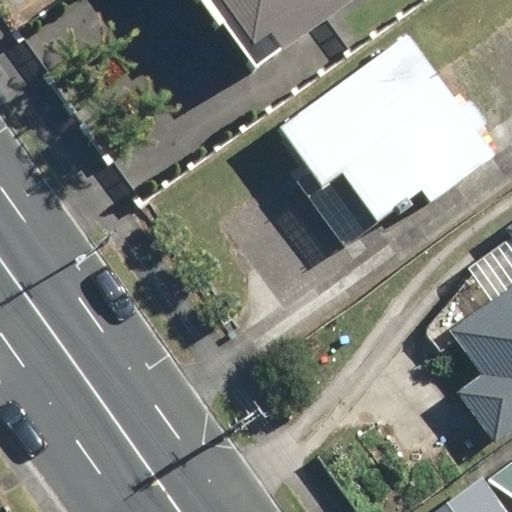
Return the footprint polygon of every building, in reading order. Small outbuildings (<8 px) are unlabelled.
[(191,0),(251,82),(363,0),(191,0)] [(290,171),(355,259),(500,153),(410,30),(280,126),(305,160),(290,171)] [(511,229),(511,240),(464,276),(423,332),(438,352),(458,337),(484,372),(457,392),(495,443),(511,430),(511,227),(511,228),(511,229)] [(511,461),(489,482),(511,497),(511,461)] [(507,511),(480,478),(436,511),(507,511)]
